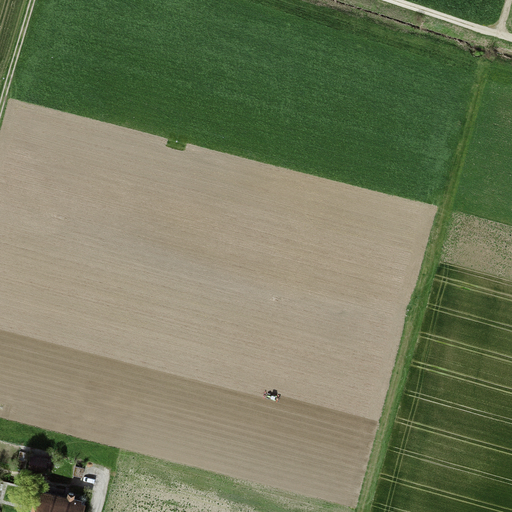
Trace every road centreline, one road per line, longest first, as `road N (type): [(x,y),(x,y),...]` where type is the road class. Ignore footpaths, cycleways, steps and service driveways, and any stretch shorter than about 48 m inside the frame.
road 1 (track): [(360,511),(476,74)]
road 2 (track): [(387,0),(511,40)]
